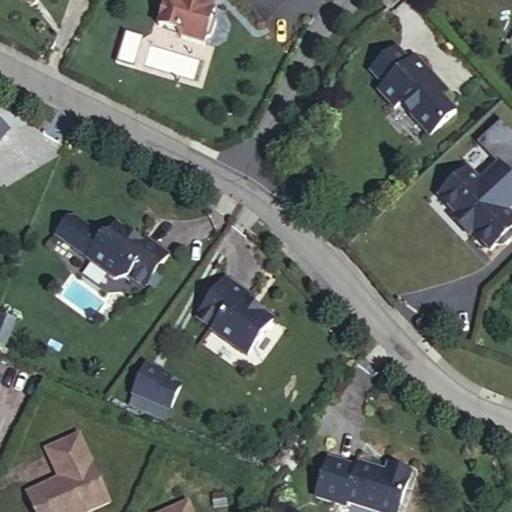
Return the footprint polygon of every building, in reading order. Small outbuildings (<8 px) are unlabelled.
[(218,20),(214,14),(215,10),(213,9),(216,0),(167,0),(159,26),(179,33),(182,38),(205,45),(206,40),(213,36),(218,20)] [(414,64),(401,48),(373,73),(387,88),(382,93),(398,111),(404,106),(435,140),(461,115),(446,99),(431,82),(436,76),(420,59),(414,64)] [(452,94),(436,76),(431,82),(446,99),(452,94)] [(0,118),(0,139),(10,128),(0,118)] [(473,171),(443,198),(460,217),(477,235),(494,253),(500,247),(506,247),(511,241),(511,213),(507,208),(510,204),(511,202),(511,131),(507,126),(483,149),(507,174),(493,186),(490,189),(473,171)] [(60,235),(90,259),(105,238),(109,239),(79,217),(73,218),(60,235)] [(477,235),(460,217),(457,220),(473,239),(477,235)] [(105,238),(90,259),(118,280),(131,278),(147,290),(150,286),(159,273),(173,256),(149,238),(144,244),(134,237),(133,233),(121,224),(109,239),(105,238)] [(159,273),(150,286),(155,290),(165,277),(159,273)] [(231,279),(202,319),(217,331),(216,333),(247,356),(254,355),(279,321),(263,309),(259,310),(250,303),(255,296),(231,279)] [(0,316),(0,330),(7,333),(13,321),(0,316)] [(152,365),(138,398),(182,418),(194,390),(168,378),(171,373),(152,365)] [(84,444),(51,460),(65,488),(68,494),(55,500),(52,494),(32,504),(35,511),(114,511),(116,511),(84,444)] [(337,464),(324,501),(353,511),(356,507),(370,511),(408,511),(419,478),(397,471),(395,478),(367,468),(366,473),(337,464)] [(65,488),(52,494),(55,500),(68,494),(65,488)]
